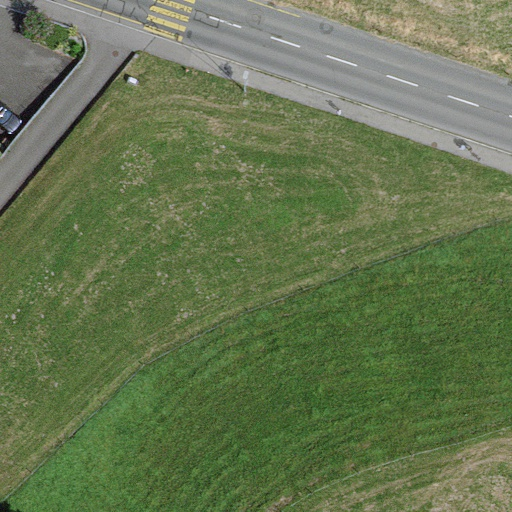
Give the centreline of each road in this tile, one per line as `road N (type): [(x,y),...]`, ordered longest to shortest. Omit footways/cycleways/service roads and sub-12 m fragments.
road 1 (tertiary): [(166,0),(511,111)]
road 2 (residential): [(129,0),(89,79),(0,185)]
